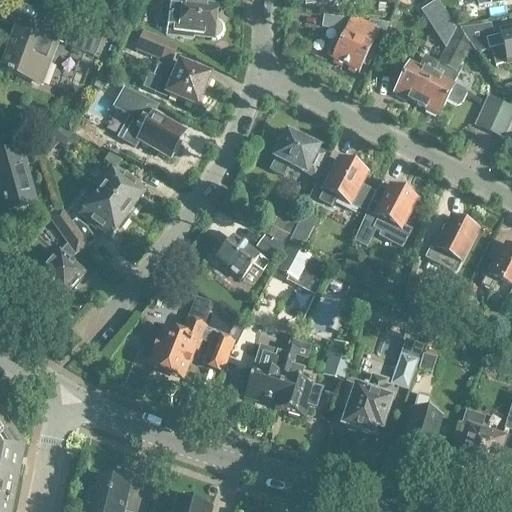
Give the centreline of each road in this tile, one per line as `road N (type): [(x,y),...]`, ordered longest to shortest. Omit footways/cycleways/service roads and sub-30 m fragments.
road 1 (tertiary): [(422,511),(222,460),(66,394)]
road 2 (residential): [(83,339),(176,230),(262,78)]
road 3 (residential): [(511,201),(262,78)]
road 4 (residential): [(37,511),(66,394)]
